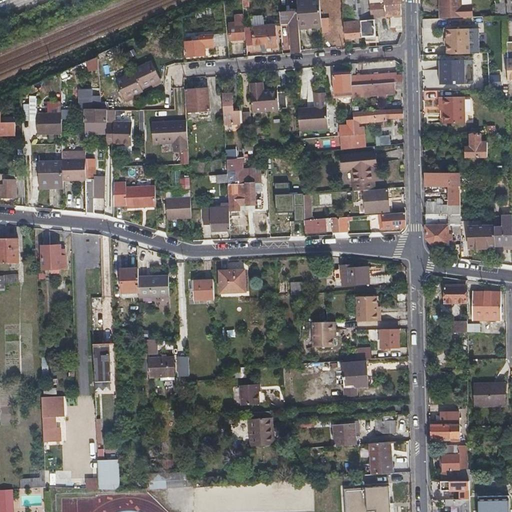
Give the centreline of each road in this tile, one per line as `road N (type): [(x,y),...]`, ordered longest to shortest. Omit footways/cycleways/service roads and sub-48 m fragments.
road 1 (residential): [(416,257),(396,249),(190,251),(115,227),(0,214)]
road 2 (residential): [(416,257),(423,511)]
road 3 (residential): [(187,70),(413,51)]
road 4 (residential): [(413,51),(416,257)]
